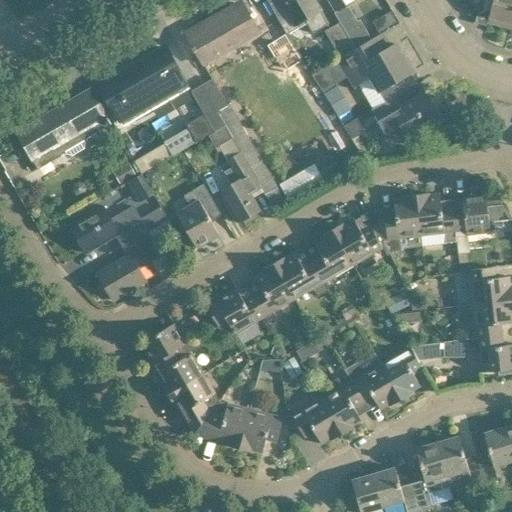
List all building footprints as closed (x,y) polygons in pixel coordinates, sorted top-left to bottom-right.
[(328,24),(314,0),(267,0),(287,34),(293,45),(294,45),(288,34),(298,28),(296,24),(305,19),(313,33),(328,24)] [(347,7),(346,6),(342,0),(327,0),(335,12),(334,13),(340,22),(352,41),(357,49),(372,40),(360,19),(358,21),(349,6),(347,7)] [(490,13),(488,22),(511,28),(511,22),(511,0),(469,0),(475,9),(479,10),(490,13)] [(192,48),(195,52),(197,51),(204,64),(259,32),(243,5),(232,11),(230,8),(200,25),(203,30),(189,38),(194,47),(192,48)] [(391,10),(377,18),(383,29),(397,20),(391,10)] [(357,49),(352,41),(340,22),(325,31),(341,58),(357,49)] [(287,34),(268,45),(276,59),(280,57),(288,71),(303,62),(293,45),(287,34)] [(340,58),(350,75),(356,85),(358,84),(371,76),(380,91),(388,86),(396,82),(409,74),(413,72),(397,44),(390,48),(382,35),(382,34),(372,40),(357,49),(341,58),(340,58)] [(100,87),(98,88),(99,90),(102,96),(118,123),(187,84),(167,48),(150,58),(148,55),(126,68),(127,71),(113,79),(100,87)] [(340,58),(313,74),(324,93),(337,86),(335,84),(350,75),(340,58)] [(213,79),(202,85),(217,111),(225,125),(233,137),(241,152),(262,188),(261,189),(264,193),(265,196),(266,195),(275,211),(287,204),(277,188),(239,121),(229,104),(228,104),(213,79)] [(204,113),(187,123),(189,127),(197,141),(209,134),(225,125),(217,111),(202,85),(192,91),(192,93),(204,113)] [(30,124),(16,131),(23,143),(33,160),(34,161),(56,148),(60,153),(65,151),(66,154),(72,155),(84,148),(85,143),(84,140),(112,124),(101,106),(91,88),(45,115),(47,119),(38,124),(36,120),(35,119),(29,122),(30,124)] [(395,97),(373,110),(375,113),(386,133),(390,140),(395,142),(403,143),(409,141),(410,140),(408,137),(409,137),(440,119),(426,94),(422,96),(403,107),(396,96),(395,97)] [(352,109),(339,117),(344,126),(358,118),(352,109)] [(372,109),(360,116),(361,117),(363,120),(375,113),(373,110),(372,109)] [(358,118),(344,126),(352,139),(360,134),(363,125),(363,120),(360,116),(358,118)] [(225,125),(209,134),(216,147),(219,145),(233,137),(225,125)] [(233,137),(219,145),(222,149),(228,160),(232,167),(225,171),(232,183),(221,189),(231,205),(241,223),(244,221),(250,222),(256,218),(258,213),(261,211),(254,198),(252,194),(261,189),(262,188),(241,152),(233,137)] [(132,180),(140,199),(152,193),(143,175),(132,180)] [(219,212),(209,195),(203,184),(193,190),(199,200),(177,213),(197,248),(220,235),(210,217),(219,212)] [(464,210),(453,212),(455,232),(456,237),(490,233),(489,219),(511,216),(506,204),(502,205),(502,200),(487,201),(485,187),(471,188),(471,195),(462,196),(464,210)] [(417,195),(421,236),(423,246),(456,242),(456,237),(455,232),(453,212),(442,213),(440,194),(430,195),(430,193),(417,195)] [(376,217),(374,218),(376,221),(387,246),(391,253),(400,253),(399,238),(421,236),(417,195),(404,196),(404,198),(394,199),(394,205),(395,213),(376,216),(376,217)] [(88,216),(71,226),(86,252),(114,236),(116,234),(123,245),(169,219),(162,207),(141,219),(134,207),(111,220),(104,207),(88,216)] [(344,222),(333,229),(354,265),(387,246),(376,221),(374,218),(359,227),(354,219),(345,224),(344,222)] [(129,256),(98,274),(113,300),(146,281),(139,268),(162,255),(154,242),(153,242),(151,240),(163,233),(164,234),(167,233),(171,240),(179,235),(169,219),(123,245),(129,256)] [(321,255),(312,261),(324,282),(354,265),(333,229),(322,236),(323,237),(314,242),(321,255)] [(329,290),(324,282),(312,261),(303,266),(295,253),(286,258),(285,257),(274,263),(295,299),(314,288),(319,296),(329,290)] [(253,294),(253,295),(266,316),(269,314),(295,299),(274,263),(263,270),(264,271),(255,277),(263,290),(254,296),(253,294)] [(493,267),(469,270),(473,304),(511,299),(511,286),(510,276),(494,278),(493,267)] [(236,287),(216,299),(228,321),(236,333),(262,318),(266,316),(253,295),(244,300),(236,287)] [(216,299),(204,306),(216,326),(216,327),(219,326),(228,321),(216,299)] [(511,299),(473,304),(477,338),(502,335),(500,324),(511,322),(511,299)] [(153,364),(169,354),(187,344),(175,323),(141,343),(153,364)] [(511,344),(503,346),(502,335),(477,338),(444,342),(444,357),(479,357),(481,372),(499,370),(499,374),(511,372),(511,344)] [(307,343),(296,350),(302,360),(313,354),(307,343)] [(161,383),(168,394),(204,373),(187,344),(169,354),(174,364),(158,373),(163,382),(161,383)] [(410,347),(381,364),(402,400),(413,393),(412,391),(421,386),(414,373),(423,368),(413,351),(410,347)] [(295,357),(283,363),(290,376),(302,369),(295,357)] [(390,406),(402,400),(381,364),(352,381),(356,389),(365,383),(381,409),(389,404),(390,406)] [(204,373),(168,394),(175,405),(176,404),(182,413),(193,435),(206,418),(211,413),(204,400),(216,393),(204,373)] [(352,381),(322,398),(343,434),(354,427),(353,426),(362,420),(347,394),(356,389),(352,381)] [(332,440),(343,434),(322,398),(292,415),(305,437),(315,432),(322,444),(331,439),(332,440)] [(206,418),(193,435),(218,441),(228,443),(227,445),(240,449),(250,409),(228,403),(225,416),(211,413),(206,418)] [(250,409),(240,449),(252,452),(253,450),(263,453),(266,439),(277,442),(283,417),(250,409)] [(490,452),(478,455),(486,483),(498,480),(494,466),(511,461),(511,447),(506,427),(484,433),(490,452)] [(459,436),(437,442),(450,487),(471,481),(473,487),(486,483),(478,455),(466,459),(459,436)] [(429,493),(450,487),(437,442),(416,448),(425,480),(413,483),(421,511),(433,508),(429,493)] [(395,468),(374,474),(383,507),(404,501),(407,511),(417,511),(421,511),(413,483),(400,486),(395,468)] [(365,511),(383,507),(374,474),(352,480),(357,499),(345,502),(347,511),(365,511)]
